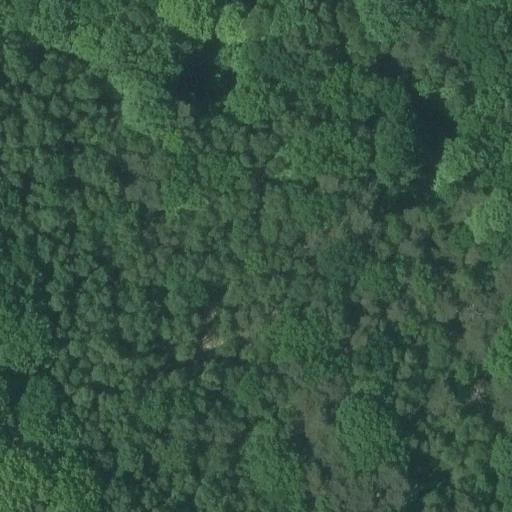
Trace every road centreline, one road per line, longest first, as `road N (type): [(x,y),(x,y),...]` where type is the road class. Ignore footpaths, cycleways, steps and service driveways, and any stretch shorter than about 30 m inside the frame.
road 1 (track): [(511,191),(27,0)]
road 2 (track): [(0,280),(86,511)]
